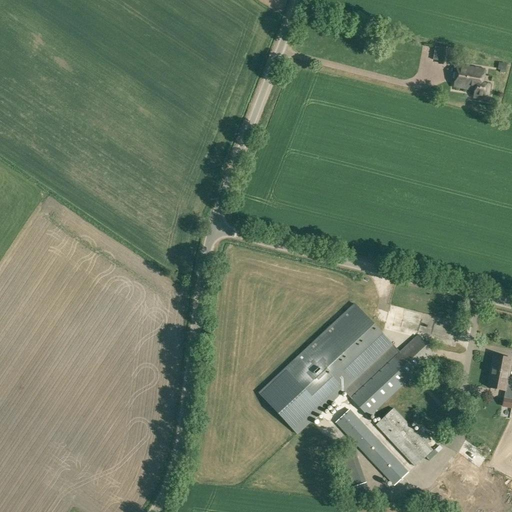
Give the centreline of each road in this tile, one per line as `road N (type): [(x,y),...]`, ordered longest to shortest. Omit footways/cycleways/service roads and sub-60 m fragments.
road 1 (unclassified): [(511,305),(213,229)]
road 2 (unclassified): [(153,511),(180,440),(213,229)]
road 3 (unclassified): [(213,229),(298,0)]
